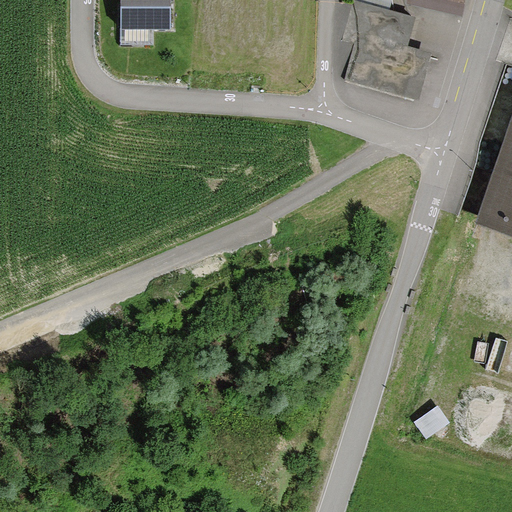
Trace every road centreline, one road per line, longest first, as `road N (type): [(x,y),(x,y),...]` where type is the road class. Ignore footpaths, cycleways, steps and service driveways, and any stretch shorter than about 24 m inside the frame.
road 1 (unclassified): [(444,152),(328,511)]
road 2 (residential): [(81,0),(84,60),(103,87),(321,113)]
road 3 (unclassified): [(491,0),(444,152)]
road 4 (residential): [(321,113),(444,152)]
